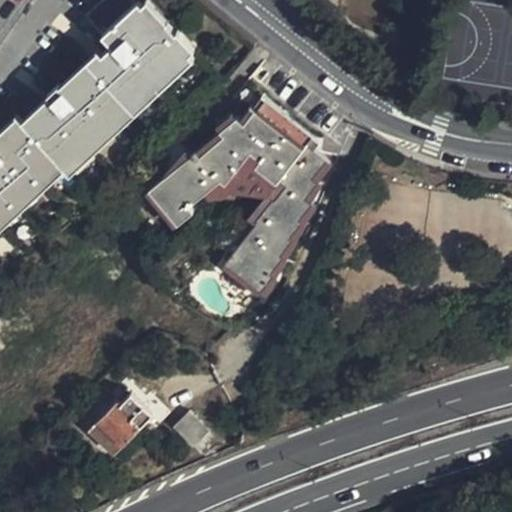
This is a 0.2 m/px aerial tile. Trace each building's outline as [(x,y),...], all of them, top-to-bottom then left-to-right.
[(137,0),(136,1),(135,0),(99,0),(83,14),(111,42),(89,62),(63,88),(58,83),(47,93),(52,99),(25,124),(20,119),(0,136),(0,216),(14,205),(19,210),(44,187),(39,181),(60,161),(81,143),(86,148),(109,126),(104,121),(125,101),(151,77),(156,82),(195,46),(178,28),(173,33),(141,0),(137,0)] [(395,75),(406,63),(386,48),(376,60),(395,75)] [(147,185),(174,220),(191,208),(187,202),(219,177),(223,183),(250,150),(279,176),(277,180),(284,186),(273,201),(269,198),(249,221),(252,225),(221,262),(256,292),(270,277),(267,273),(279,259),(276,255),(290,241),(288,237),(300,223),(297,219),(309,206),(302,201),(315,184),(311,180),(325,161),(311,147),(316,141),(262,95),(220,128),(224,132),(199,152),(195,147),(147,185)] [(0,372),(13,362),(0,346),(0,372)] [(128,387),(89,428),(114,453),(153,412),(128,387)] [(188,411),(173,427),(193,446),(208,430),(188,411)] [(174,428),(158,444),(177,464),(193,446),(174,428)]
